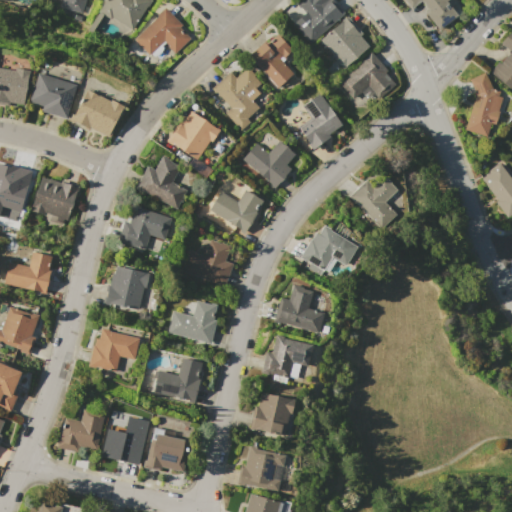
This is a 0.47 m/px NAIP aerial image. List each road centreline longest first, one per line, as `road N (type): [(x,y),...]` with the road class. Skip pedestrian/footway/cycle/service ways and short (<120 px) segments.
road 1 (residential): [(503,0),(424,91),(298,204),(265,251),(197,506),(21,457)]
road 2 (residential): [(264,0),(158,98),(111,168),(56,367),(0,506)]
road 3 (residential): [(367,0),(414,69),(511,299)]
